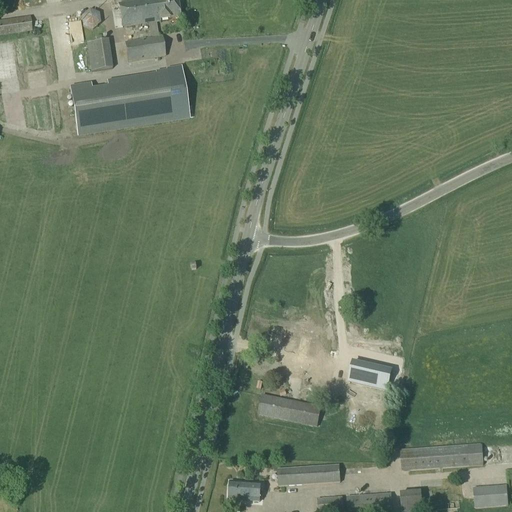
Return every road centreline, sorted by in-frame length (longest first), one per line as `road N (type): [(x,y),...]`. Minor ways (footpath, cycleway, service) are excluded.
road 1 (tertiary): [(183,511),(247,238)]
road 2 (unclassified): [(511,159),(344,232),(303,241),(247,238)]
road 3 (tertiary): [(247,238),(320,0)]
